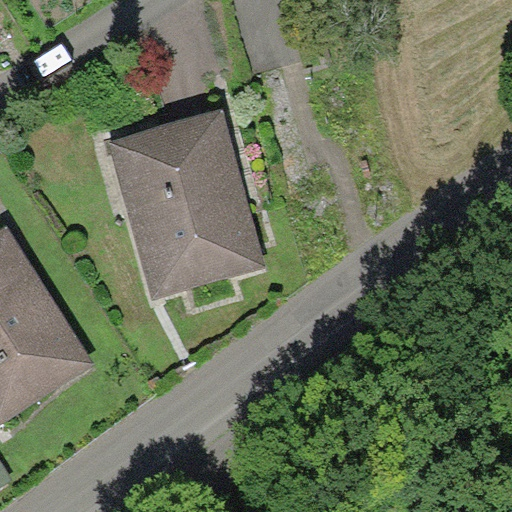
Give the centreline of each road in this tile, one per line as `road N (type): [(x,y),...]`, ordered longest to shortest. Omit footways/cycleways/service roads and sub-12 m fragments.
road 1 (residential): [(511,175),(56,511)]
road 2 (residential): [(154,0),(0,97)]
